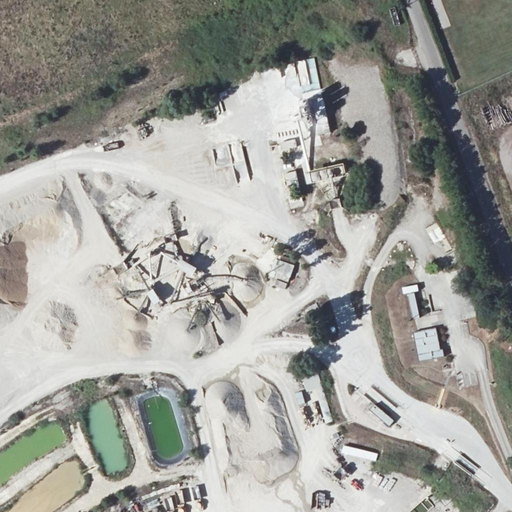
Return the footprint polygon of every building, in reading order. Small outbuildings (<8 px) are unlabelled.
[(322,98),(311,101),(319,134),(330,132),(322,98)] [(300,108),(289,110),(292,123),(303,121),(300,108)] [(292,140),(279,143),(281,151),(294,148),(292,140)] [(217,147),(220,165),(244,161),(242,143),(217,147)] [(342,166),(309,172),(311,183),(344,176),(342,166)] [(295,173),(284,176),(286,184),(297,181),(295,173)] [(125,192),(110,206),(121,217),(135,202),(125,192)] [(302,198),(292,199),(292,208),(302,207),(302,198)] [(200,267),(184,258),(180,265),(197,274),(200,267)] [(296,264),(280,258),(275,270),(279,271),(291,276),(296,264)] [(118,274),(129,268),(125,261),(115,267),(118,274)] [(289,282),(291,276),(279,271),(276,277),(279,278),(289,282)] [(287,287),(289,282),(279,278),(277,283),(287,287)] [(415,294),(408,295),(413,320),(420,319),(415,294)] [(442,351),(438,352),(434,330),(414,333),(419,361),(443,357),(442,351)] [(332,422),(318,373),(302,377),(306,392),(316,389),(326,424),(332,422)] [(374,404),(369,410),(389,426),(394,420),(374,404)] [(377,464),(378,452),(340,446),(338,458),(377,464)] [(442,511),(443,510),(430,503),(424,511),(442,511)]
